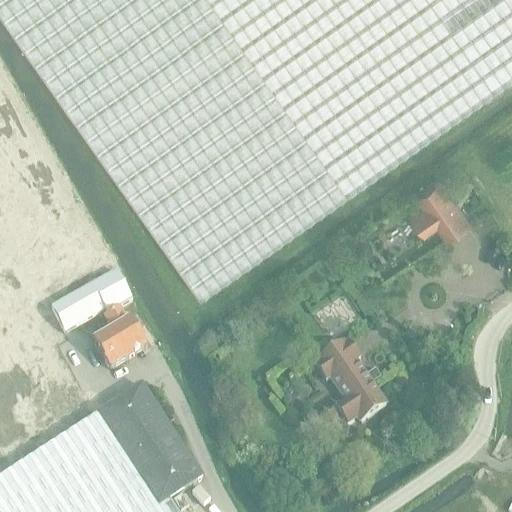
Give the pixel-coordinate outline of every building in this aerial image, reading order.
[(511,78),(511,0),(0,0),(0,14),(199,298),(481,100),(511,78)] [(423,237),(436,228),(445,240),(469,224),(439,180),(415,196),(422,207),(409,216),(423,237)] [(133,302),(116,274),(48,309),(64,336),(106,312),(108,315),(119,309),(133,302)] [(119,309),(108,315),(104,318),(112,333),(93,344),(108,371),(145,350),(129,323),(127,324),(119,309)] [(319,365),(314,368),(325,383),(330,380),(333,385),(327,389),(333,397),(318,407),(331,425),(340,418),(347,427),(357,420),(360,425),(385,408),(370,387),(364,379),(371,374),(361,359),(359,360),(348,345),(344,348),(341,344),(317,361),(319,365)] [(140,388),(95,418),(156,510),(169,502),(201,480),(140,388)] [(95,418),(0,480),(0,511),(175,511),(169,502),(156,510),(95,418)] [(191,505),(184,494),(175,501),(182,511),(191,505)]
